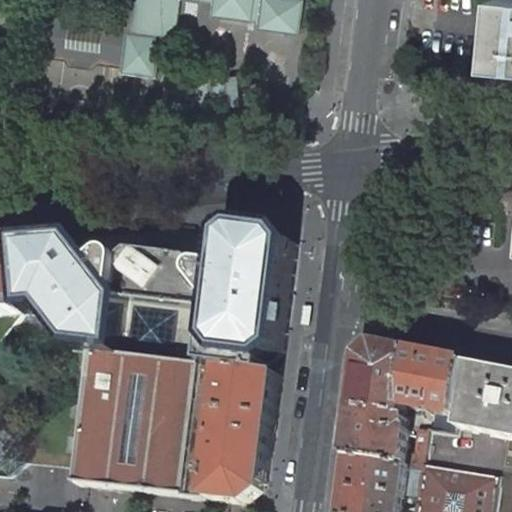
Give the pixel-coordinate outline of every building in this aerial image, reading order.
[(511,0),(500,0),(495,65),(511,67),(511,0)] [(96,357),(227,372),(268,376),(269,367),(285,355),(299,246),(285,227),(241,224),(225,238),(219,269),(209,267),(205,268),(204,270),(196,260),(135,253),(126,260),(118,257),(113,256),(110,258),(102,264),(81,238),(21,243),(21,247),(27,316),(45,315),(77,355),(96,357)] [(0,343),(4,344),(27,316),(21,247),(0,248),(0,343)] [(408,458),(412,432),(409,432),(410,421),(404,416),(408,411),(408,409),(407,409),(409,353),(384,349),(365,364),(352,460),(406,467),(408,458)] [(461,419),(470,365),(409,353),(407,409),(408,409),(461,419)] [(227,372),(96,357),(92,384),(83,462),(81,471),(80,487),(211,501),(227,372)] [(511,373),(470,365),(461,419),(459,429),(511,439),(511,373)] [(227,372),(211,501),(245,505),(268,487),(282,378),(268,376),(227,372)] [(75,382),(66,460),(83,462),(92,384),(75,382)] [(432,433),(421,432),(418,455),(408,458),(406,467),(427,470),(428,469),(432,433)] [(29,465),(81,471),(83,462),(66,460),(40,456),(29,465)] [(406,467),(352,460),(345,511),(420,511),(427,470),(406,467)] [(497,511),(502,480),(428,469),(427,470),(420,511),(497,511)]
